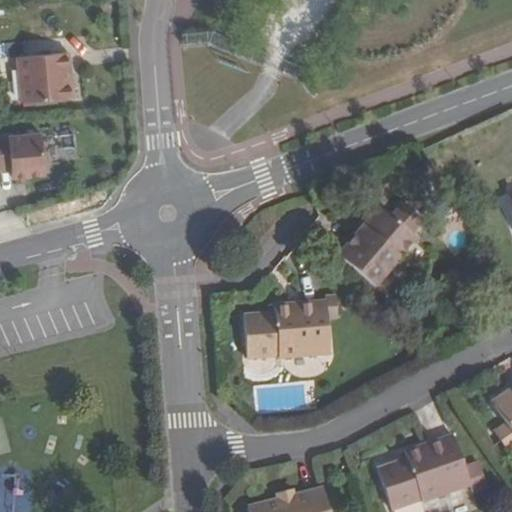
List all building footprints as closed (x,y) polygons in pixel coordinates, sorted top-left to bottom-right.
[(21,28),(21,38),(60,36),(60,27),(21,28)] [(71,68),(70,52),(18,57),(22,103),(74,97),(72,83),(69,83),(67,68),(71,68)] [(41,133),(0,137),(0,170),(12,169),(12,178),(45,174),(41,133)] [(420,218),(399,200),(388,214),(376,204),(354,232),(357,234),(339,255),(375,286),(417,238),(412,234),(410,232),(420,218)] [(412,234),(423,221),(420,218),(410,232),(412,234)] [(244,315),(248,358),(280,356),(280,357),(329,354),(325,301),(275,306),(276,313),(244,315)] [(498,439),(510,456),(511,454),(511,389),(493,403),(510,430),(498,439)] [(378,469),(392,509),(421,499),(422,502),(482,481),(477,467),(464,471),(452,437),(405,453),(408,460),(378,469)] [(296,496),(277,501),(249,508),(249,511),(328,511),(323,490),(296,496)] [(276,496),(277,501),(296,496),(294,491),(276,496)]
